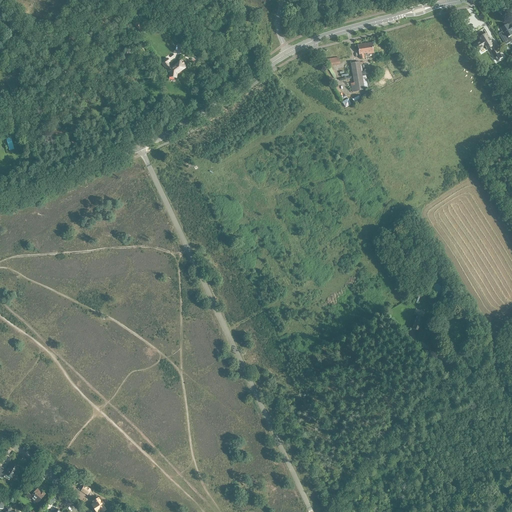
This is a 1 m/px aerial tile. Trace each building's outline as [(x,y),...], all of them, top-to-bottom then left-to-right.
[(503,31),(499,34),(506,44),(509,42),(507,38),(508,37),(509,38),(510,37),(509,37),(511,35),(511,34),(511,33),(511,32),(511,24),(507,27),(506,27),(506,26),(505,26),(501,28),(503,31)] [(481,40),(476,44),(479,50),(485,46),(487,50),(489,48),(497,61),(502,58),(494,45),(493,45),(487,34),(480,38),(481,40)] [(368,54),(373,53),(372,43),(358,45),(359,54),(360,54),(361,59),(364,58),(363,54),(367,53),(368,54)] [(170,62),(167,58),(161,63),(170,74),(169,77),(174,78),(174,75),(175,74),(177,75),(187,67),(184,63),(183,64),(182,63),(182,62),(181,60),(177,63),(178,64),(171,68),(168,63),(170,62)] [(328,66),(340,64),(338,58),(327,60),(328,66)] [(359,62),(351,64),(354,83),(351,84),(352,91),(364,89),(359,62)] [(345,107),(351,104),(348,99),(342,102),(345,107)] [(424,318),(414,314),(409,328),(419,331),(424,318)] [(0,466),(0,477),(2,479),(5,474),(11,478),(12,476),(13,476),(14,475),(13,474),(15,472),(16,473),(19,469),(10,464),(7,470),(0,466)] [(84,485),(81,491),(87,495),(91,489),(84,485)] [(45,494),(41,491),(37,489),(33,494),(30,491),(26,496),(30,499),(31,497),(37,503),(45,494)] [(91,504),(96,511),(99,511),(100,511),(101,511),(106,511),(105,510),(106,510),(98,498),(97,498),(96,496),(93,498),(94,500),(94,501),(95,502),(91,504)]
